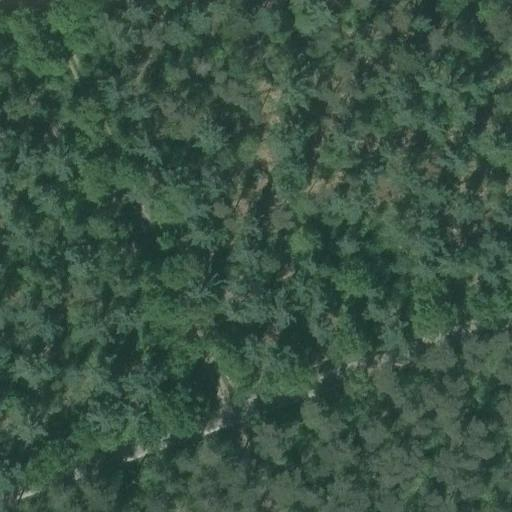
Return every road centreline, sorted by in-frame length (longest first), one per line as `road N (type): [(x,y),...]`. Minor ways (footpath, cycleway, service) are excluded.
road 1 (track): [(45,2),(237,415)]
road 2 (unclassified): [(237,415),(511,318)]
road 3 (unclassified): [(0,498),(237,415)]
